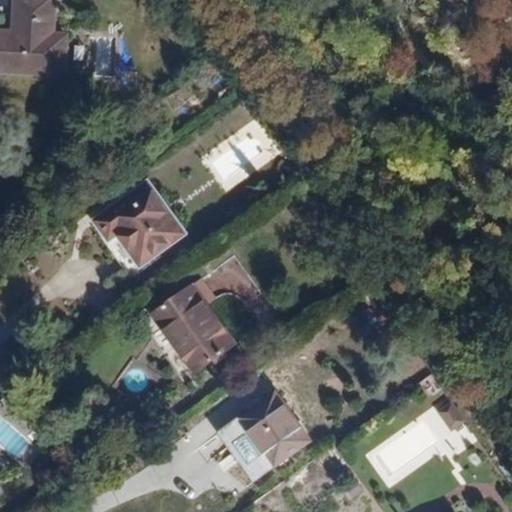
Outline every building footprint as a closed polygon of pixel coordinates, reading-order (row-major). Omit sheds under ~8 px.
[(0,28),(0,75),(50,79),(52,53),(65,54),(66,31),(53,30),(55,0),(10,0),(9,29),(0,28)] [(179,235),(146,188),(95,223),(106,238),(113,234),(135,265),(179,235)] [(197,278),(149,313),(193,375),(242,340),(197,278)] [(421,381),(430,397),(443,390),(434,374),(421,381)] [(273,391),(235,419),(273,470),(311,442),(273,391)] [(452,431),(467,422),(456,405),(441,414),(452,431)]
